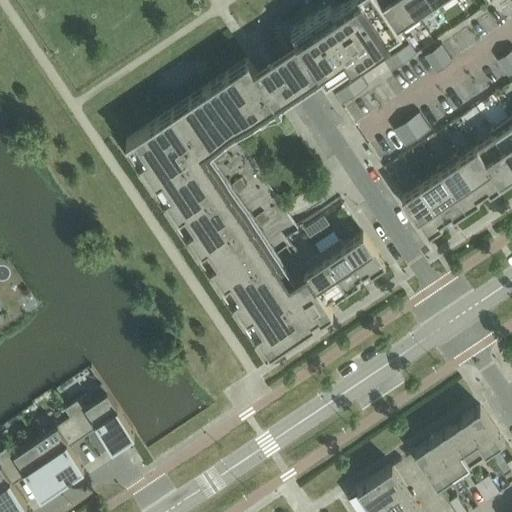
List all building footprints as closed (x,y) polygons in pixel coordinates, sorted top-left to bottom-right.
[(399,23),(383,0),(347,0),(334,9),(326,15),(322,8),(292,28),(327,81),(403,30),(399,23)] [(383,0),(399,23),(417,11),(409,0),(383,0)] [(409,0),(417,11),(433,0),(409,0)] [(411,41),(405,46),(412,56),(418,51),(411,41)] [(442,42),(434,48),(440,56),(448,51),(442,42)] [(405,46),(398,50),(405,60),(412,56),(405,46)] [(426,53),(431,62),(440,56),(434,48),(426,53)] [(398,50),(392,55),(398,65),(405,60),(398,50)] [(448,51),(440,56),(445,65),(454,59),(448,51)] [(498,58),(504,66),(511,60),(511,59),(507,52),(498,58)] [(398,65),(392,55),(386,59),(392,69),(398,65)] [(440,56),(431,62),(437,70),(445,65),(440,56)] [(307,270),(305,271),(290,281),(201,150),(277,99),(249,57),(127,139),(269,351),(316,319),(314,316),(320,312),(322,315),(333,308),(307,270)] [(362,74),(356,78),(363,89),(369,84),(362,74)] [(356,78),(350,83),(356,93),(363,89),(356,78)] [(350,83),(343,87),(350,97),(356,93),(350,83)] [(350,97),(343,87),(336,91),(343,102),(350,97)] [(420,110),(412,116),(417,124),(426,118),(420,110)] [(412,116),(403,121),(409,130),(417,124),(412,116)] [(492,129),(494,133),(495,132),(511,157),(511,118),(511,116),(492,129)] [(426,118),(417,124),(423,133),(432,127),(426,118)] [(395,127),(401,135),(409,130),(403,121),(395,127)] [(417,124),(409,130),(415,138),(423,133),(417,124)] [(409,130),(401,135),(406,144),(415,138),(409,130)] [(494,133),(477,144),(504,184),(511,178),(511,157),(495,132),(494,133)] [(477,144),(460,156),(459,156),(484,193),(489,189),(491,193),(504,184),(477,144)] [(438,165),(440,169),(441,169),(467,209),(481,200),(478,196),(484,193),(459,156),(460,156),(457,152),(438,165)] [(440,169),(422,181),(447,218),(452,214),(454,217),(467,209),(441,169),(440,169)] [(447,218),(422,181),(403,194),(430,234),(444,224),(441,221),(447,218)] [(364,229),(345,242),(344,243),(364,273),(369,269),(372,273),(387,263),(364,229)] [(341,236),(321,250),(347,289),(361,280),(359,276),(364,273),(344,243),(345,242),(341,236)] [(300,264),(305,271),(307,270),(333,308),(334,307),(328,298),(332,295),(334,298),(347,289),(321,250),(300,264)] [(71,413),(85,434),(103,422),(115,440),(132,429),(135,428),(108,389),(87,403),(82,395),(66,405),(71,413)] [(465,415),(490,453),(506,442),(481,404),(465,415)] [(85,434),(71,413),(57,423),(36,437),(62,476),(81,463),(68,445),(85,434)] [(490,453),(465,415),(448,426),(474,464),(490,453)] [(474,464),(448,426),(432,437),(457,475),(474,464)] [(62,476),(36,437),(16,451),(10,442),(0,449),(0,458),(15,481),(32,470),(44,488),(62,476)] [(457,475),(432,437),(416,448),(441,486),(457,475)] [(15,481),(0,458),(0,500),(8,511),(25,501),(27,500),(15,481)] [(371,504),(406,481),(393,462),(358,486),(371,504)] [(495,482),(490,473),(484,477),(489,485),(495,482)] [(484,477),(477,481),(482,489),(489,485),(484,477)] [(406,481),(371,504),(375,511),(399,511),(418,500),(406,481)] [(493,494),(500,490),(495,482),(489,485),(493,494)] [(482,489),(487,497),(493,494),(489,485),(482,489)] [(456,507),(463,503),(459,495),(451,499),(456,507)] [(426,511),(418,500),(399,511),(426,511)] [(456,507),(458,511),(467,511),(468,511),(463,503),(456,507)]
